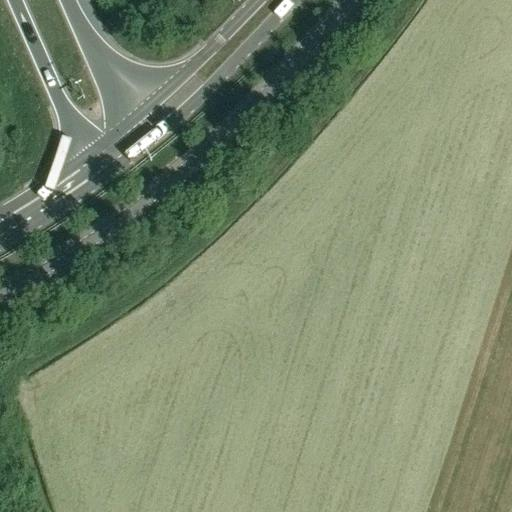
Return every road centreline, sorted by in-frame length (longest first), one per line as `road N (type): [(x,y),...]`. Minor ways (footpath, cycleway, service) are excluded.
road 1 (unclassified): [(0,293),(64,257),(199,156),(353,0)]
road 2 (secondary): [(121,163),(293,0)]
road 3 (secondary): [(258,0),(130,122)]
road 4 (motorway): [(16,0),(87,157)]
road 5 (secondary): [(0,243),(121,163)]
road 6 (motorway): [(130,122),(69,0)]
